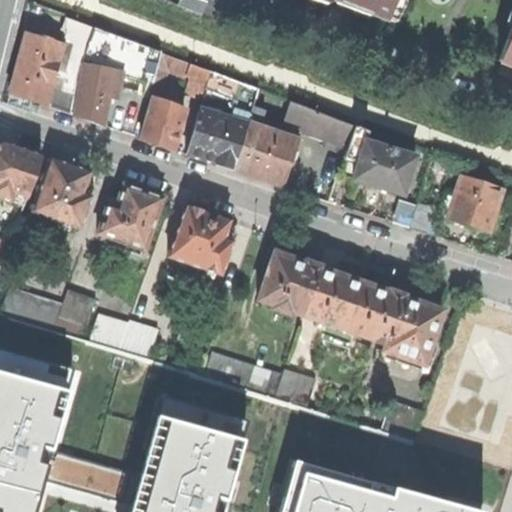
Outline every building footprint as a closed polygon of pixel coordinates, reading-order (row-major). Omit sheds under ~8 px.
[(181,0),(179,7),(203,16),(209,0),(181,0)] [(315,0),(328,5),(329,0),(336,0),(339,1),(338,4),(351,9),(371,17),(372,15),(388,21),(396,0),(315,0)] [(511,0),(506,0),(498,21),(493,19),(480,53),(511,65),(511,0)] [(498,21),(506,0),(495,0),(489,18),(493,19),(498,21)] [(81,66),(84,66),(112,72),(112,69),(154,77),(160,53),(92,29),(81,66)] [(18,60),(9,93),(46,105),(49,89),(61,45),(25,33),(18,60)] [(151,100),(157,102),(166,74),(169,74),(174,71),(189,78),(184,94),(201,99),(209,71),(160,53),(154,77),(148,99),(151,100)] [(89,121),(103,126),(112,72),(84,66),(73,114),(89,121)] [(205,90),(234,100),(236,95),(238,96),(242,84),(211,73),(205,90)] [(258,90),(242,84),(238,96),(236,95),(234,100),(231,109),(233,113),(249,118),(252,107),(258,90)] [(58,91),(49,89),(46,105),(69,113),(73,96),(58,91)] [(151,100),(139,138),(156,144),(172,149),(183,111),(157,102),(151,100)] [(293,103),(287,122),(311,131),(309,135),(322,140),(322,139),(347,147),(354,127),(293,103)] [(263,111),(252,107),(249,118),(247,123),(257,126),(263,111)] [(198,110),(186,155),(212,163),(232,170),(247,125),(198,110)] [(247,125),(232,170),(258,179),(279,186),(288,157),(294,139),(257,126),(247,123),(247,125)] [(347,147),(344,156),(358,161),(364,143),(368,132),(354,127),(347,147)] [(293,159),(300,141),(294,139),(288,157),(293,159)] [(358,161),(352,180),(378,188),(401,196),(414,159),(364,143),(358,161)] [(0,197),(23,206),(40,157),(2,144),(0,144),(0,197)] [(358,161),(344,156),(338,175),(352,180),(358,161)] [(49,160),(32,213),(78,228),(93,185),(85,182),(88,173),(68,166),(49,160)] [(460,177),(446,219),(470,227),(489,233),(503,191),(460,177)] [(107,204),(97,234),(143,250),(162,199),(143,192),(123,185),(115,207),(107,204)] [(399,202),(392,223),(409,228),(416,207),(412,206),(412,205),(403,202),(403,203),(399,202)] [(416,207),(409,228),(426,233),(433,211),(416,205),(416,207)] [(185,207),(168,257),(220,275),(235,233),(226,230),(228,222),(207,215),(185,207)] [(0,210),(0,228),(12,239),(16,224),(0,210)] [(302,317),(319,270),(319,268),(304,263),(304,264),(289,259),(272,253),(255,301),(271,306),(270,309),(288,315),(289,313),(302,317)] [(355,282),(319,270),(302,317),(373,342),(390,294),(355,282)] [(8,289),(0,312),(0,315),(53,331),(57,318),(62,305),(8,289)] [(62,305),(57,318),(86,326),(95,300),(67,291),(62,305)] [(390,294),(373,342),(384,346),(382,352),(423,367),(442,312),(419,304),(390,294)] [(98,314),(89,341),(118,351),(127,323),(98,314)] [(83,339),(86,326),(57,318),(53,331),(83,339)] [(118,351),(146,360),(156,329),(128,320),(127,323),(118,351)] [(77,367),(0,347),(0,511),(31,511),(41,479),(51,451),(77,367)] [(212,355),(205,377),(274,398),(281,376),(212,355)] [(281,376),(274,398),(308,408),(317,381),(283,371),(281,376)] [(131,505),(129,511),(220,511),(247,422),(163,397),(140,477),(131,505)] [(391,401),(381,431),(413,440),(422,411),(391,401)] [(140,477),(51,451),(41,479),(131,505),(140,477)] [(472,511),(475,505),(289,451),(271,511),(472,511)]
